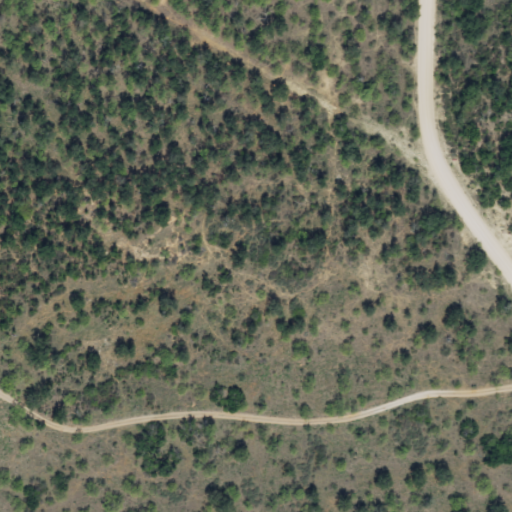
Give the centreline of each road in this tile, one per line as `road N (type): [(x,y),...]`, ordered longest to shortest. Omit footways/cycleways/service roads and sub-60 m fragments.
road 1 (residential): [(511,366),(478,365),(329,411),(284,413),(210,398),(106,420),(0,380)]
road 2 (residential): [(158,0),(259,47),(360,118),(441,139)]
road 3 (residential): [(511,228),(441,139),(441,0)]
